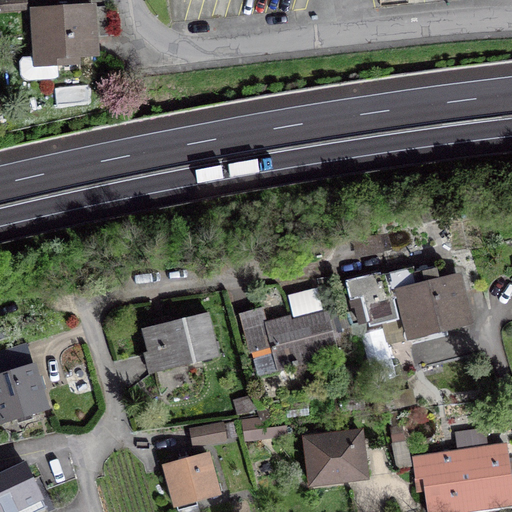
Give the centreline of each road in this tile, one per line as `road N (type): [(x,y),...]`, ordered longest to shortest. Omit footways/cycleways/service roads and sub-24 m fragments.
road 1 (motorway): [(0,218),(154,182),(511,127)]
road 2 (motorway): [(511,95),(297,123),(0,184)]
road 3 (residential): [(511,33),(175,53),(136,16),(133,0)]
